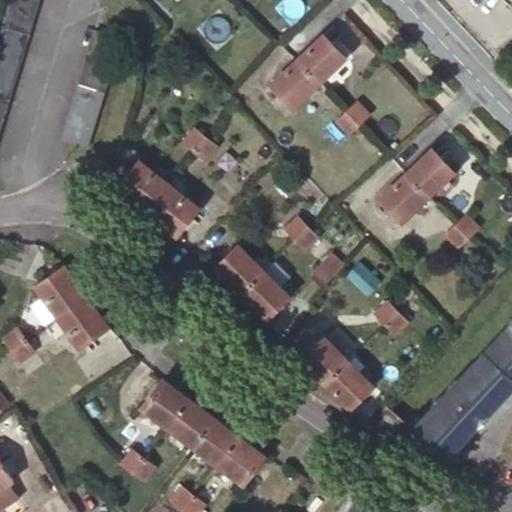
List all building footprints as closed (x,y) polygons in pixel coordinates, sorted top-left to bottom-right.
[(11,0),(8,12),(35,20),(38,6),(14,0),(11,0)] [(4,27),(31,34),(35,20),(8,12),(4,27)] [(0,39),(0,41),(26,48),(31,34),(4,27),(0,39)] [(92,44),(118,51),(122,37),(96,29),(92,44)] [(325,38),(299,63),(308,71),(323,87),(348,63),(325,38)] [(0,55),(22,61),(26,48),(0,41),(0,55)] [(114,65),(118,51),(92,44),(88,57),(114,65)] [(0,55),(0,71),(17,76),(22,61),(0,55)] [(109,79),(114,65),(88,57),(83,72),(109,79)] [(308,71),(299,63),(272,89),(296,114),(323,87),(308,71)] [(0,86),(14,90),(17,76),(0,71),(0,86)] [(109,79),(83,72),(79,85),(105,93),(109,79)] [(101,107),(105,93),(79,85),(76,99),(101,107)] [(0,86),(0,100),(10,103),(14,90),(0,86)] [(101,107),(76,99),(71,113),(97,120),(101,107)] [(0,115),(5,117),(10,103),(0,100),(0,115)] [(360,111),(352,118),(363,130),(371,122),(360,111)] [(92,135),(97,120),(71,113),(67,127),(92,135)] [(363,130),(352,118),(343,126),(355,137),(363,130)] [(92,135),(67,127),(63,141),(88,149),(92,135)] [(198,147),(206,136),(196,127),(187,138),(198,147)] [(217,144),(206,136),(198,147),(208,155),(217,144)] [(433,149),(408,175),(414,181),(430,199),(455,173),(433,149)] [(140,164),(118,192),(148,213),(168,186),(140,164)] [(414,181),(408,175),(382,202),(405,225),(430,199),(414,181)] [(168,186),(148,213),(175,235),(196,207),(168,186)] [(288,225),(297,235),(308,224),(299,213),(288,225)] [(470,241),(473,239),(482,228),(471,218),(459,230),(470,241)] [(308,224),(297,235),(305,244),(317,233),(308,224)] [(464,248),(470,241),(459,230),(452,238),(464,248)] [(240,293),(266,267),(240,243),(216,268),(240,293)] [(327,286),(345,264),(330,251),(312,274),(327,286)] [(240,293),(266,318),(291,292),(266,267),(240,293)] [(86,294),(67,269),(38,290),(58,316),(86,294)] [(83,350),(112,328),(86,294),(58,316),(83,350)] [(398,310),(396,308),(388,300),(377,311),(387,320),(387,321),(398,310)] [(408,319),(398,310),(387,321),(397,330),(408,319)] [(511,327),(416,425),(448,455),(476,428),(478,430),(487,420),(485,417),(511,389),(511,327)] [(14,349),(26,339),(20,329),(7,337),(14,349)] [(351,357),(327,332),(300,356),(325,381),(351,357)] [(101,367),(127,353),(117,335),(91,349),(101,367)] [(35,353),(26,339),(14,349),(15,351),(21,362),(35,353)] [(325,381),(350,407),(376,383),(351,357),(325,381)] [(140,406),(167,426),(187,398),(162,379),(148,397),(140,406)] [(0,415),(11,408),(0,393),(0,415)] [(167,426),(193,446),(214,418),(187,398),(167,426)] [(372,425),(388,439),(402,423),(387,409),(372,425)] [(193,446),(217,465),(218,463),(239,437),(214,418),(193,446)] [(243,484),(265,455),(239,437),(218,463),(217,465),(243,484)] [(133,471),(142,459),(131,451),(122,463),(133,471)] [(0,491),(15,481),(0,458),(0,491)] [(153,467),(142,459),(133,471),(143,479),(153,467)] [(183,509),(193,496),(183,489),(172,503),(183,509)] [(198,511),(205,504),(193,496),(183,509),(186,511),(198,511)] [(79,511),(73,499),(58,509),(59,511),(79,511)] [(365,511),(354,503),(346,511),(365,511)]
